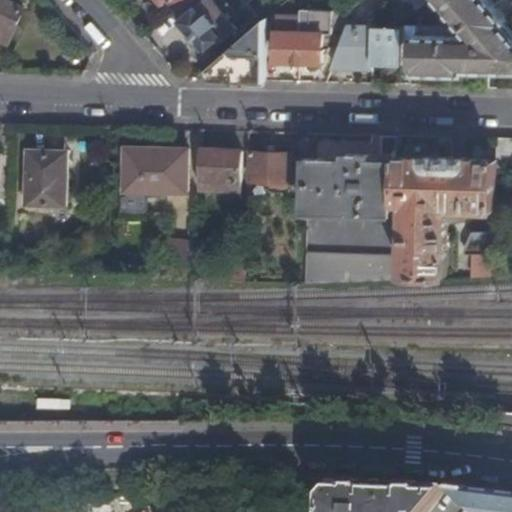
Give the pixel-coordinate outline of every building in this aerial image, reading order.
[(4,35),(8,37),(7,39),(10,40),(26,8),(8,0),(0,0),(0,40),(1,41),(4,35)] [(160,0),(166,5),(167,4),(174,12),(187,0),(160,0)] [(187,0),(174,12),(172,12),(209,55),(239,30),(218,6),(213,10),(205,0),(187,0)] [(389,0),(381,0),(378,18),(386,20),(389,0)] [(430,0),(428,0),(418,8),(418,16),(425,16),(436,6),(430,0)] [(491,0),(442,0),(474,36),(462,35),(460,32),(456,32),(456,25),(418,24),(418,66),(420,67),(420,71),(467,73),(468,68),(511,68),(511,31),(504,23),(508,20),(491,0)] [(302,14),(301,62),(325,62),(326,33),(335,34),(335,10),(302,9),(302,14)] [(278,61),(301,62),(302,14),(279,14),(278,61)] [(269,18),(211,68),(221,79),(267,81),(269,18)] [(350,25),(336,62),(372,63),(377,63),(377,27),(377,26),(350,25)] [(406,28),(377,27),(377,63),(405,65),(406,28)] [(511,138),(499,138),(498,160),(498,167),(511,167),(511,138)] [(150,185),(149,191),(190,193),(191,149),(128,147),(128,185),(150,185)] [(62,170),(62,149),(28,148),(27,204),(68,205),(69,170),(62,170)] [(203,148),(202,189),(242,190),(243,150),(203,148)] [(252,182),(298,183),(298,157),(293,157),(293,152),(253,150),(252,182)] [(311,157),(309,211),(397,213),(397,202),(398,160),(372,159),(372,153),(348,153),(348,159),(311,157)] [(405,275),(448,277),(449,223),(450,209),(466,209),(497,210),(497,209),(497,192),(498,167),(498,160),(469,158),(469,157),(429,156),(429,157),(398,156),(398,160),(397,202),(407,203),(405,275)] [(298,157),(298,183),(305,183),(305,211),(309,211),(311,157),(298,157)] [(505,191),(497,192),(497,209),(505,209),(505,191)] [(450,209),(449,223),(466,220),(466,209),(450,209)] [(473,274),(495,273),(496,232),(475,232),(468,247),(468,254),(473,254),(473,274)] [(308,254),(308,282),(395,278),(396,256),(308,254)] [(233,267),(232,280),(247,280),(247,268),(233,267)] [(32,420),(113,421),(114,395),(33,394),(32,420)] [(338,481),(331,491),(316,507),(321,511),(429,511),(450,487),(405,485),(338,481)] [(511,511),(511,494),(453,487),(450,487),(457,494),(466,501),(475,509),(478,511),(511,511)] [(136,511),(137,511),(120,511),(120,502),(109,501),(108,510),(95,510),(94,511),(136,511)]
